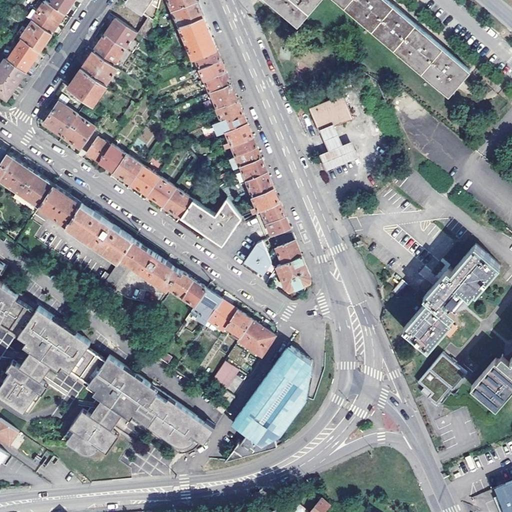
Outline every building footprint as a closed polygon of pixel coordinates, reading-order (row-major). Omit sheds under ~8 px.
[(34,20),(53,32),(65,13),(44,0),(38,10),(34,7),(28,16),(32,18),(34,20)] [(74,0),(44,0),(65,13),(74,0)] [(126,0),(126,1),(142,12),(150,0),(126,0)] [(169,0),(173,8),(194,0),(169,0)] [(181,25),(204,15),(199,3),(197,0),(194,0),(173,8),(180,25),(181,25)] [(318,0),(272,0),(299,23),(318,0)] [(339,0),(450,94),(471,70),(438,42),(412,19),(389,0),(339,0)] [(204,15),(181,25),(195,56),(196,56),(217,48),(208,25),(204,15)] [(106,34),(126,47),(137,31),(117,17),(106,34)] [(22,37),(23,38),(40,49),(53,32),(34,20),(22,37)] [(106,34),(94,50),(114,64),(126,47),(106,34)] [(9,59),(26,70),(40,49),(23,38),(9,59)] [(196,56),(201,67),(222,58),(218,50),(217,48),(196,56)] [(83,67),(107,83),(118,67),(114,64),(94,50),(83,67)] [(9,59),(6,57),(0,65),(0,92),(8,97),(26,70),(9,59)] [(206,79),(226,70),(223,61),(222,58),(201,67),(206,79)] [(347,60),(294,87),(348,214),(362,203),(409,164),(387,106),(377,80),(347,60)] [(72,83),(70,87),(95,104),(108,84),(107,83),(83,67),(72,83)] [(211,91),(212,90),(231,82),(227,72),(226,70),(206,79),(211,91)] [(219,106),(238,98),(237,96),(231,82),(212,90),(219,106)] [(60,101),(67,105),(71,99),(63,93),(58,99),(60,101)] [(217,107),(222,119),(243,110),(242,108),(238,98),(219,106),(217,107)] [(64,136),(79,115),(80,113),(67,105),(60,101),(45,123),(64,136)] [(126,125),(140,105),(134,101),(120,121),(126,125)] [(226,130),(247,121),(246,118),(243,110),(222,119),(214,122),(220,133),(226,130)] [(82,148),(95,129),(97,126),(79,115),(64,136),(82,148)] [(227,147),(232,145),(253,135),(249,124),(247,121),(226,130),(230,139),(225,142),(227,147)] [(95,129),(82,148),(101,161),(112,145),(99,136),(100,133),(95,129)] [(237,155),(257,146),(254,137),(253,135),(232,145),(237,155)] [(116,171),(128,153),(114,143),(112,145),(101,161),(116,171)] [(241,165),(242,164),(262,156),(258,148),(257,146),(237,155),(241,165)] [(8,152),(0,163),(0,177),(18,190),(14,196),(25,203),(29,197),(40,204),(54,183),(8,152)] [(133,182),(145,164),(128,153),(116,171),(133,182)] [(237,155),(229,159),(234,168),(241,165),(237,155)] [(248,179),(268,170),(263,158),(262,156),(242,164),(245,172),(236,176),(239,183),(248,179)] [(161,175),(145,164),(133,182),(149,193),(161,175)] [(248,179),(255,195),(274,186),(269,173),(268,170),(248,179)] [(166,205),(178,186),(161,175),(149,193),(166,205)] [(54,183),(40,204),(67,222),(81,202),(54,183)] [(166,205),(182,215),(194,197),(178,186),(166,205)] [(261,208),(280,200),(275,189),(274,186),(255,195),(254,195),(257,203),(253,205),(255,210),(261,208)] [(243,215),(228,195),(216,212),(194,197),(182,215),(209,234),(223,244),(243,215)] [(261,208),(267,222),(285,214),(282,205),(280,200),(261,208)] [(81,202),(67,222),(120,259),(134,238),(81,202)] [(273,235),(275,234),(291,227),(286,216),(285,214),(267,222),(273,235)] [(275,234),(280,245),(295,238),(294,236),(291,227),(275,234)] [(111,273),(104,283),(115,291),(134,264),(169,287),(170,286),(181,270),(167,260),(134,238),(120,259),(111,273)] [(295,238),(280,245),(277,246),(279,250),(285,262),(302,254),(300,251),(295,238)] [(279,250),(272,260),(263,240),(259,241),(247,259),(272,276),(279,266),(281,264),(285,262),(279,250)] [(438,290),(435,286),(426,296),(430,300),(406,328),(431,349),(455,320),(453,319),(454,317),(453,316),(452,317),(444,311),(450,304),(452,306),(465,290),(463,289),(468,283),(479,292),(503,264),(478,243),(454,271),(450,268),(442,278),(446,281),(438,290)] [(281,264),(279,266),(288,287),(291,290),(296,287),(298,289),(301,290),(304,289),(306,286),(305,284),(306,283),(310,282),(310,281),(311,276),(302,254),(285,262),(281,264)] [(54,315),(29,298),(0,281),(0,270),(1,268),(0,266),(0,322),(1,323),(1,322),(3,318),(13,324),(22,330),(19,333),(19,334),(27,340),(24,344),(31,349),(52,364),(56,359),(63,365),(71,370),(72,369),(90,382),(86,387),(98,396),(123,413),(126,409),(134,414),(184,448),(188,448),(191,447),(196,445),(198,443),(200,441),(202,439),(205,441),(215,427),(110,354),(107,358),(97,352),(88,345),(91,341),(76,331),(74,333),(52,318),(54,315)] [(104,283),(111,273),(107,270),(99,281),(103,284),(104,283)] [(181,270),(170,286),(183,295),(194,278),(187,274),(181,270)] [(183,295),(196,304),(207,287),(201,283),(194,278),(183,295)] [(442,278),(435,286),(438,290),(446,281),(442,278)] [(410,284),(405,279),(396,292),(401,296),(410,284)] [(209,318),(222,298),(207,287),(196,304),(191,312),(206,322),(209,318)] [(238,308),(222,298),(209,318),(224,328),(227,325),(238,308)] [(238,339),(239,338),(253,318),(238,308),(227,325),(234,330),(231,335),(238,339)] [(13,324),(3,318),(1,322),(10,327),(19,333),(22,330),(13,324)] [(253,318),(239,338),(263,354),(276,334),(264,326),(253,318)] [(287,347),(237,421),(237,424),(261,442),(272,436),(277,432),(305,397),(313,360),(303,353),(292,345),(287,347)] [(52,364),(31,349),(21,365),(42,379),(52,364)] [(470,371),(446,350),(421,380),(427,385),(423,390),(439,403),(454,386),(456,388),(470,371)] [(161,355),(168,362),(172,357),(164,351),(161,355)] [(511,362),(509,366),(501,359),(502,357),(501,356),(500,358),(498,356),(474,385),(499,406),(511,391),(511,362)] [(13,359),(0,378),(0,395),(25,412),(39,390),(45,382),(42,379),(21,365),(13,359)] [(63,365),(56,359),(52,364),(60,369),(63,365)] [(213,380),(226,389),(239,370),(226,360),(213,380)] [(49,384),(45,382),(39,390),(43,393),(49,384)] [(220,397),(230,404),(236,396),(226,389),(220,397)] [(98,396),(88,411),(112,428),(123,413),(98,396)] [(228,408),(222,403),(219,407),(224,412),(228,408)] [(88,411),(84,408),(62,439),(83,453),(86,454),(87,454),(88,454),(95,444),(103,450),(116,431),(112,428),(88,411)] [(126,409),(123,413),(131,419),(134,414),(126,409)] [(123,430),(128,422),(120,417),(116,426),(123,430)] [(20,431),(1,418),(0,419),(0,437),(11,445),(20,431)] [(261,442),(237,424),(236,427),(247,434),(244,437),(240,443),(238,442),(233,449),(242,455),(263,448),(260,443),(261,442)] [(120,434),(116,431),(103,450),(107,452),(120,434)] [(263,448),(275,445),(272,436),(261,442),(260,443),(263,448)] [(242,455),(233,449),(228,457),(229,458),(242,455)] [(500,492),(508,511),(511,511),(511,479),(502,484),(497,486),(500,492)] [(508,511),(500,492),(494,495),(501,511),(508,511)] [(323,498),(310,511),(325,511),(331,506),(323,498)] [(293,507),(298,511),(306,511),(308,510),(298,502),(293,507)]
